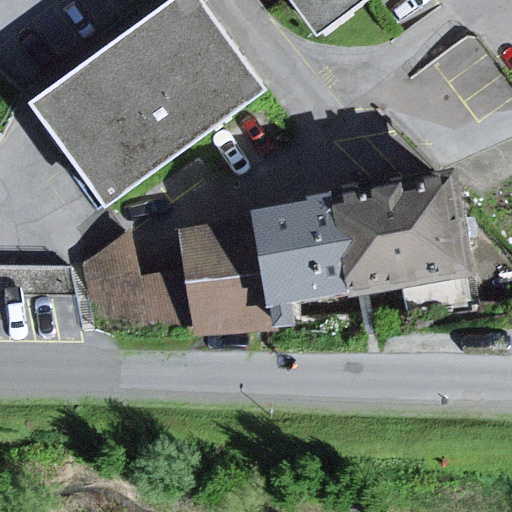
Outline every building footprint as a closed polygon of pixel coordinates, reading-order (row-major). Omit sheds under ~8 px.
[(207,0),(177,0),(27,113),(115,215),(277,100),(207,0)] [(319,0),(353,43),(409,0),(319,0)] [(496,281),(478,190),(277,225),(288,316),(301,314),(496,281)] [(288,316),(277,225),(182,235),(203,344),(308,335),(301,314),(288,316)] [(28,251),(20,277),(0,271),(0,279),(40,291),(34,311),(73,323),(89,269),(28,251)]
